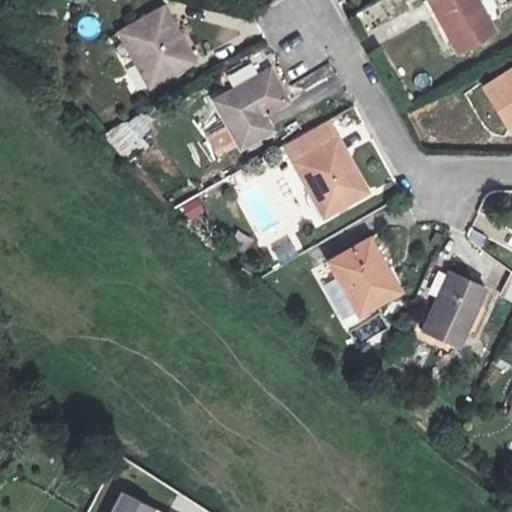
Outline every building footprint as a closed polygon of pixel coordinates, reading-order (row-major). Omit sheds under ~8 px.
[(479,0),(429,0),(455,48),(493,28),(479,0)] [(161,1),(118,25),(147,79),(190,56),(161,1)] [(283,95),(266,64),(211,93),(236,140),(268,123),(259,106),(283,95)] [(511,67),(481,85),(506,130),(511,126),(511,67)] [(325,119),(291,137),(298,153),(292,157),(317,211),(364,189),(325,119)] [(194,197),(179,205),(188,222),(203,214),(194,197)] [(366,233),(326,255),(353,307),(394,285),(366,233)] [(484,282),(447,265),(420,324),(456,340),(462,328),(472,333),(485,304),(476,300),(484,282)] [(160,511),(121,492),(111,511),(160,511)]
